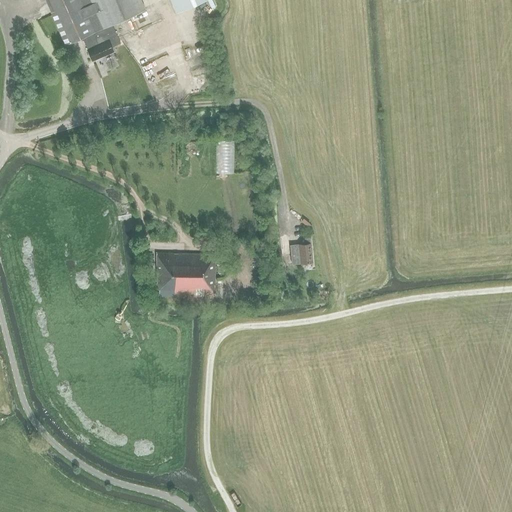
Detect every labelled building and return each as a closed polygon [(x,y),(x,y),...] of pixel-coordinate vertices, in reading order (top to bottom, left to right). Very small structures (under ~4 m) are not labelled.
[(44,0),(65,45),(82,38),(111,24),(145,10),(141,2),(140,0),(44,0)] [(169,0),(176,13),(205,0),(169,0)] [(111,24),(82,38),(87,49),(92,61),(113,52),(111,47),(120,43),(117,36),(116,36),(111,24)] [(216,138),(217,172),(236,172),(235,138),(216,138)] [(215,215),(215,205),(187,205),(187,215),(215,215)] [(310,238),(303,239),(304,244),(290,245),(292,264),(312,262),(310,238)] [(214,297),(214,255),(156,254),(157,284),(159,284),(158,296),(214,297)]
